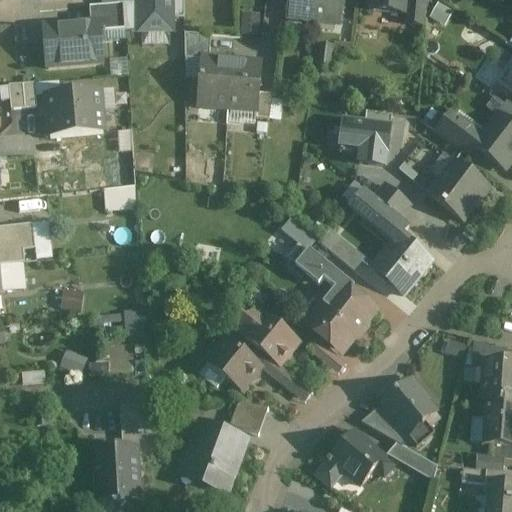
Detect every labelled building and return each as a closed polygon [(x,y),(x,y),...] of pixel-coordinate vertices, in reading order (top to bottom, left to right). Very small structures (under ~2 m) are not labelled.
[(138,0),(139,34),(172,33),(172,21),(171,0),(138,0)] [(183,20),(183,0),(171,0),(172,21),(183,20)] [(315,0),(287,0),(286,16),(313,19),(315,0)] [(315,0),(313,19),(341,23),(343,0),(315,0)] [(369,0),(368,11),(407,15),(408,15),(410,0),(369,0)] [(426,0),(410,0),(408,15),(407,15),(406,24),(424,26),(426,0)] [(431,19),(444,26),(453,12),(439,5),(431,19)] [(101,8),(88,9),(89,26),(99,25),(101,44),(126,42),(124,6),(123,6),(101,8)] [(261,36),(262,14),(244,14),(243,36),(261,36)] [(89,26),(43,29),(46,71),(102,67),(101,44),(99,25),(89,26)] [(211,38),(184,36),(185,61),(202,62),(202,60),(209,61),(211,38)] [(334,48),(318,46),(315,70),(330,72),(334,48)] [(209,61),(202,60),(202,62),(199,108),(257,113),(259,113),(261,94),(263,65),(209,61)] [(511,64),(497,87),(511,97),(511,95),(511,64)] [(34,86),(22,87),(24,111),(36,110),(34,86)] [(22,87),(8,88),(11,112),(24,111),(22,87)] [(99,93),(45,98),(47,119),(101,114),(99,93)] [(272,95),(261,94),(259,113),(257,113),(256,120),(268,121),(272,95)] [(101,114),(47,119),(49,141),(103,136),(101,114)] [(366,115),(365,126),(391,129),(392,118),(366,115)] [(511,160),(511,126),(498,115),(474,148),(504,171),(511,160)] [(365,126),(343,123),(340,150),(360,152),(358,166),(386,170),(391,129),(365,126)] [(470,142),(446,123),(437,135),(461,154),(470,142)] [(105,189),(106,212),(136,211),(133,142),(125,142),(127,188),(105,189)] [(487,189),(454,164),(429,197),(462,223),(476,206),(487,189)] [(408,208),(383,187),(373,200),(382,207),(399,220),(408,208)] [(373,200),(365,193),(353,208),(369,221),(382,207),(373,200)] [(399,220),(382,207),(369,221),(394,242),(399,236),(401,237),(408,228),(399,220)] [(300,247),(308,235),(288,220),(279,232),(300,247)] [(33,232),(0,235),(0,267),(20,266),(24,265),(23,253),(35,252),(33,232)] [(362,259),(331,233),(320,247),(351,271),(362,259)] [(394,242),(386,252),(388,254),(390,262),(378,277),(403,296),(430,262),(401,237),(399,236),(394,242)] [(320,247),(315,242),(298,266),(333,293),(340,284),(351,271),(320,247)] [(20,266),(0,267),(0,294),(23,292),(20,266)] [(376,313),(340,284),(333,293),(326,302),(321,302),(311,314),(312,320),(309,323),(345,352),(376,313)] [(59,309),(80,313),(83,293),(63,290),(59,309)] [(125,313),(126,336),(145,335),(144,312),(125,313)] [(297,344),(264,317),(262,319),(254,313),(245,324),(246,329),(241,336),(246,339),(245,341),(278,368),(297,344)] [(260,369),(226,342),(207,366),(240,393),(260,369)] [(59,368),(82,376),(88,359),(66,351),(59,368)] [(506,365),(484,363),(481,401),(485,401),(485,400),(511,402),(511,371),(505,371),(506,365)] [(412,382),(395,395),(396,397),(383,407),(383,408),(408,439),(425,425),(436,416),(426,403),(428,401),(412,382)] [(511,402),(485,400),(485,401),(483,420),(485,421),(483,445),(481,445),(481,446),(491,447),(511,448),(511,402)] [(268,411),(238,405),(229,428),(257,438),(268,411)] [(425,425),(408,439),(383,408),(383,407),(382,407),(361,425),(396,445),(401,448),(410,441),(416,448),(433,434),(425,425)] [(147,408),(119,409),(121,433),(149,432),(147,408)] [(246,445),(198,428),(181,474),(229,492),(246,445)] [(384,461),(354,435),(331,461),(330,462),(344,474),(361,488),(375,472),(384,461)] [(137,441),(121,442),(122,452),(135,452),(135,453),(138,453),(137,441)] [(401,448),(396,445),(387,456),(433,483),(436,469),(401,448)] [(511,448),(491,447),(490,461),(511,462),(511,448)] [(122,452),(95,454),(97,496),(111,495),(112,500),(137,499),(135,453),(135,452),(122,452)] [(331,461),(329,460),(327,463),(328,464),(316,478),(331,491),(344,474),(330,462),(331,461)] [(391,467),(384,461),(375,472),(381,478),(386,478),(391,471),(391,467)] [(486,472),(462,471),(461,484),(485,486),(486,472)] [(511,511),(511,486),(492,485),(489,511),(511,511)]
